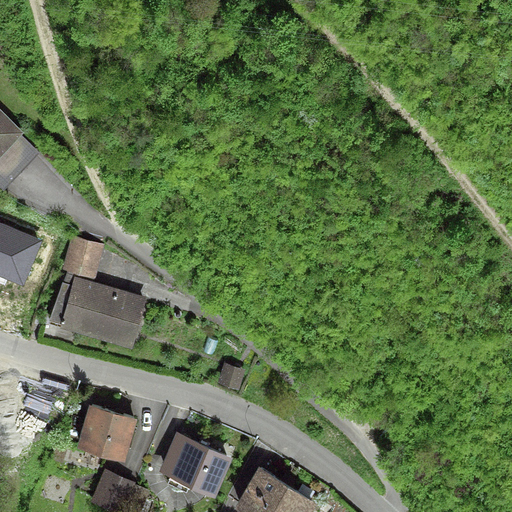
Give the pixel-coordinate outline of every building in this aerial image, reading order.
[(0,146),(15,131),(0,115),(0,146)] [(43,239),(0,222),(0,276),(24,286),(43,239)] [(100,245),(71,237),(63,266),(92,274),(100,245)] [(50,315),(130,339),(141,300),(73,279),(72,284),(62,282),(50,315)] [(132,416),(90,404),(78,444),(120,456),(132,416)] [(224,455),(178,434),(163,468),(192,481),(191,484),(208,491),(224,455)] [(301,511),(310,499),(259,467),(237,502),(251,511),(301,511)] [(119,510),(131,483),(105,472),(93,498),(119,510)]
